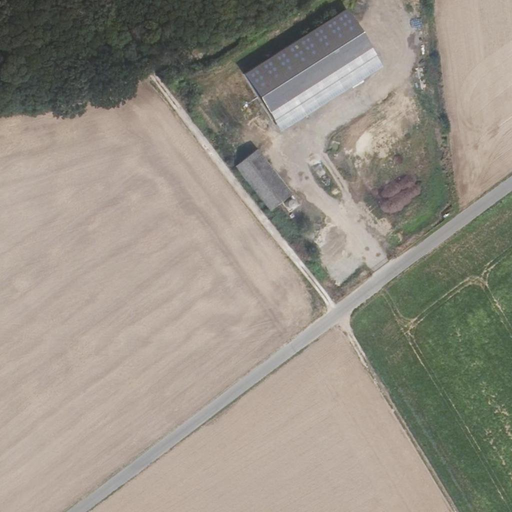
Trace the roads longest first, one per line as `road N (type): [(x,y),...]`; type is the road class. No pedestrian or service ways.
road 1 (track): [(90,0),(337,309),(460,511)]
road 2 (unclassified): [(76,511),(511,183)]
